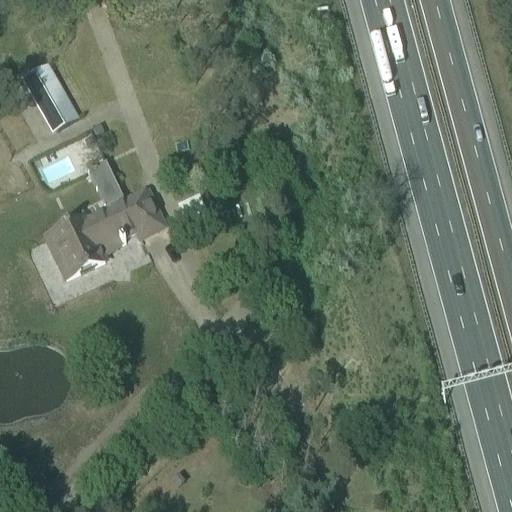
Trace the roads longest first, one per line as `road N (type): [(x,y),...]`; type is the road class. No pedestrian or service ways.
road 1 (motorway): [(381,0),(511,482)]
road 2 (motorway): [(511,291),(434,0)]
